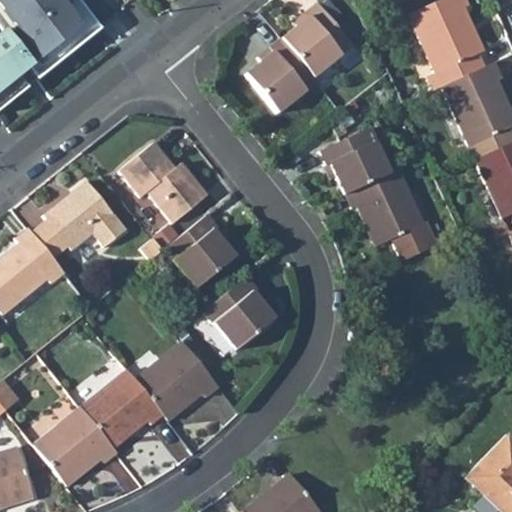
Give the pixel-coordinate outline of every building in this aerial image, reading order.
[(461,8),(465,6),(462,0),(440,0),(406,16),(433,75),(425,79),(431,92),(439,89),(482,69),(476,55),(464,30),(469,27),(461,8)] [(302,15),(305,19),(294,28),(278,41),(310,79),(348,48),(314,5),(302,15)] [(294,28),(305,19),(302,15),(290,24),(294,28)] [(464,30),(476,55),(481,53),(469,27),(464,30)] [(310,79),(278,41),(266,51),(269,54),(258,64),(243,76),(274,115),(313,83),(310,79)] [(325,90),(364,56),(355,46),(316,80),(325,90)] [(258,64),(269,54),(266,51),(255,60),(258,64)] [(494,80),(498,78),(492,64),(482,69),(439,89),(473,161),(511,142),(511,133),(509,127),(497,102),(503,99),(494,80)] [(497,102),(509,127),(511,126),(511,119),(503,99),(497,102)] [(321,168),(326,166),(332,179),(340,197),(343,196),(386,176),(365,131),(315,154),(321,168)] [(511,142),(473,161),(500,220),(511,214),(511,142)] [(178,165),(171,170),(150,144),(116,172),(138,199),(144,194),(169,225),(204,198),(178,165)] [(321,168),(327,181),(332,179),(326,166),(321,168)] [(354,208),(361,225),(367,223),(378,246),(388,241),(399,263),(433,248),(423,225),(421,226),(395,172),(386,176),(343,196),(349,210),(354,208)] [(83,183),(40,217),(44,222),(64,247),(68,251),(89,234),(99,246),(120,229),(83,183)] [(210,232),(214,228),(204,216),(175,240),(163,250),(162,251),(193,290),(232,258),(219,243),(210,232)] [(29,234),(49,259),(64,247),(44,222),(29,234)] [(361,225),(372,248),(378,246),(367,223),(361,225)] [(492,229),(496,238),(506,234),(502,224),(492,229)] [(163,250),(175,240),(166,228),(154,238),(163,250)] [(210,232),(219,243),(223,240),(214,228),(210,232)] [(0,314),(43,280),(47,284),(60,273),(49,259),(29,234),(25,229),(11,240),(15,245),(2,255),(4,258),(0,261),(0,314)] [(138,250),(147,261),(159,252),(149,240),(138,250)] [(250,293),(254,290),(244,278),(201,313),(232,351),(271,320),(259,305),(250,293)] [(384,295),(381,282),(370,285),(374,298),(384,295)] [(250,293),(259,305),(263,301),(254,290),(250,293)] [(179,343),(132,381),(161,416),(161,417),(181,401),(185,406),(200,394),(203,398),(215,388),(179,343)] [(132,381),(124,371),(77,408),(107,445),(127,429),(131,434),(145,422),(148,425),(161,416),(132,381)] [(161,417),(165,422),(185,406),(181,401),(161,417)] [(107,445),(77,408),(31,446),(60,482),(80,467),(84,471),(99,459),(102,463),(114,453),(111,450),(107,445)] [(107,445),(111,450),(131,434),(127,429),(107,445)] [(511,511),(511,442),(505,435),(462,479),(496,511),(511,511)] [(0,451),(0,507),(6,506),(5,500),(29,492),(14,447),(0,451)] [(60,482),(64,487),(84,471),(80,467),(60,482)] [(316,511),(287,475),(241,511),(316,511)] [(5,500),(6,506),(31,498),(29,492),(5,500)]
